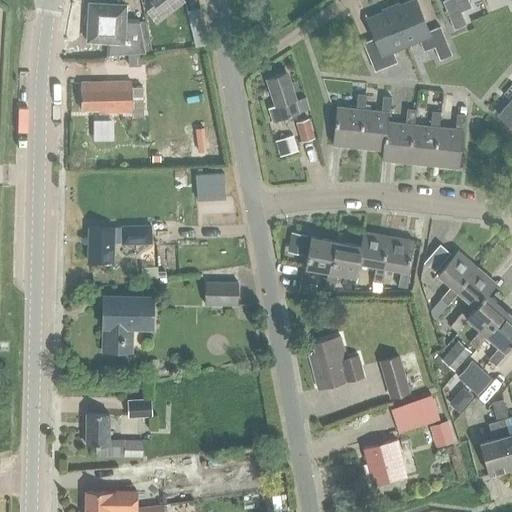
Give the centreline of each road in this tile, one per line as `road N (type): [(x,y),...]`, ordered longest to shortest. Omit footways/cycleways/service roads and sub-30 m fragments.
road 1 (tertiary): [(34,511),(48,0)]
road 2 (residential): [(312,511),(255,210)]
road 3 (residential): [(255,210),(331,198),(475,206),(511,220)]
road 4 (residential): [(255,210),(229,72)]
road 5 (residential): [(348,0),(250,67),(229,72)]
